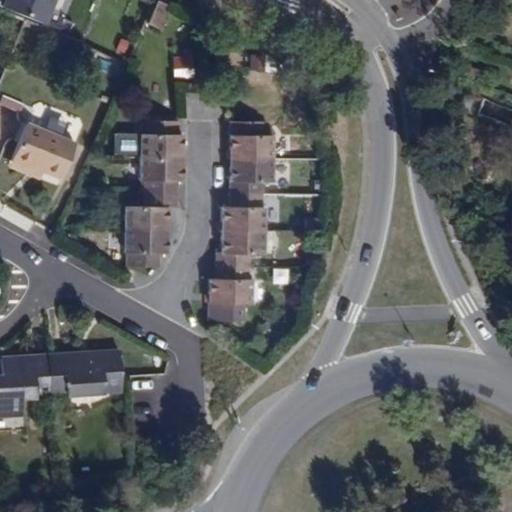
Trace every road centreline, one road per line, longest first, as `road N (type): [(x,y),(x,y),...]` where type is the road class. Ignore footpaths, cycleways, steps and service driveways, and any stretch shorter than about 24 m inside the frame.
road 1 (tertiary): [(368,63),(379,85),(383,150),(369,246),(305,408)]
road 2 (tertiary): [(511,382),(469,304),(397,55)]
road 3 (residential): [(202,129),(201,235),(162,324),(44,263)]
road 4 (tertiary): [(511,391),(466,373),(410,369),(354,381),(305,408)]
road 5 (tertiary): [(305,408),(273,440),(239,511)]
